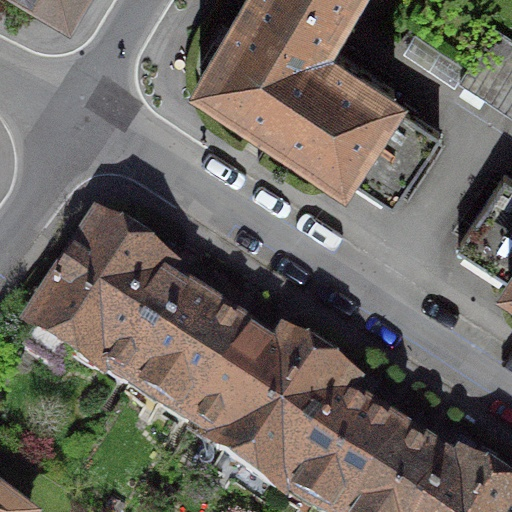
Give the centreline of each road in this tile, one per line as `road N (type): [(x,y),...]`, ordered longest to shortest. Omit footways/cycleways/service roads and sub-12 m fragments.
road 1 (residential): [(511,392),(83,116)]
road 2 (unknown): [(486,124),(382,62),(364,29),(373,0)]
road 3 (residential): [(83,116),(0,232)]
road 4 (residential): [(153,0),(83,116)]
